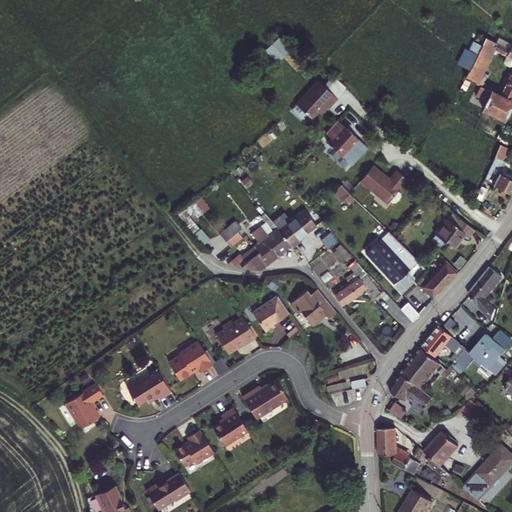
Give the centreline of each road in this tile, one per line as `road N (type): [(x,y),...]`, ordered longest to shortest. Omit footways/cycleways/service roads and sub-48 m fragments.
road 1 (unclassified): [(367,427),(317,408),(295,368),(269,358),(138,439)]
road 2 (residential): [(387,371),(306,273),(209,269)]
road 3 (tertiary): [(387,371),(500,235)]
road 4 (unclassified): [(500,235),(394,147)]
